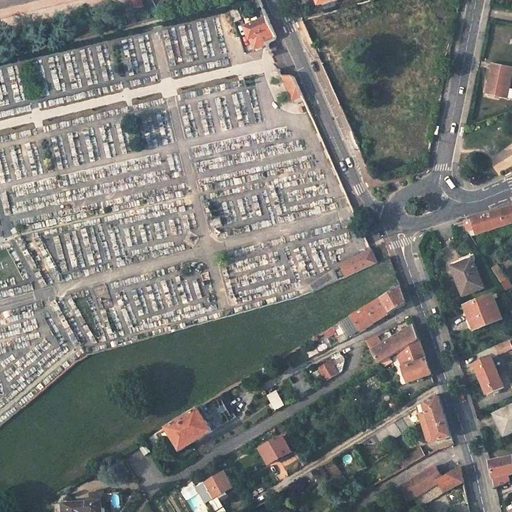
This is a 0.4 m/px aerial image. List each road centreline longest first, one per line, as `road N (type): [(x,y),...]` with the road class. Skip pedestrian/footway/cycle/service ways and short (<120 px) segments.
road 1 (unclassified): [(394,229),(473,455),(484,511)]
road 2 (unclassified): [(278,0),(358,188),(393,210)]
road 3 (unknown): [(438,380),(277,488)]
road 4 (unclassified): [(476,0),(442,167)]
road 5 (unknown): [(459,447),(377,484),(354,511)]
